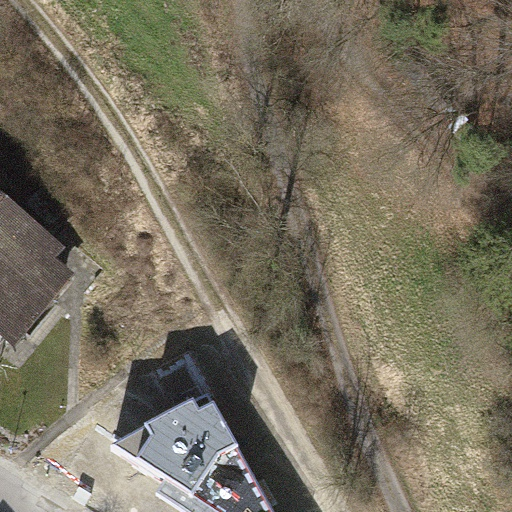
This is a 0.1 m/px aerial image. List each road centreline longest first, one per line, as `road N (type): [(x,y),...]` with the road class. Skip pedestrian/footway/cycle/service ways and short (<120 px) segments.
road 1 (track): [(16,0),(135,153),(333,511)]
road 2 (track): [(409,511),(245,19)]
